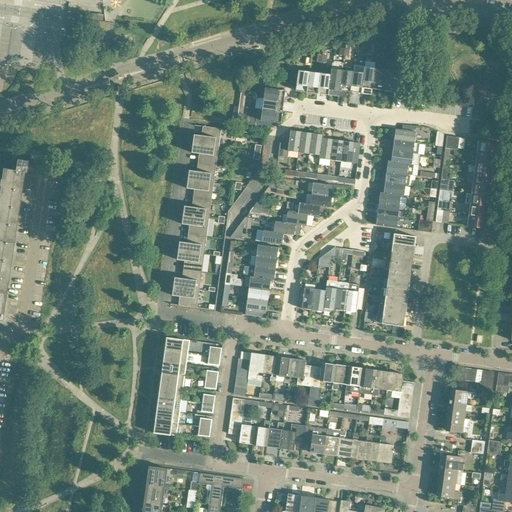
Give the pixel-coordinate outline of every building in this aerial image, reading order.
[(371,93),(375,62),(365,61),(363,72),(362,87),(361,93),(361,94),(369,94),(369,92),(371,93)] [(372,89),(380,90),(383,90),(386,64),(375,62),(372,89)] [(383,90),(394,92),(397,65),(386,64),(383,90)] [(339,93),(339,91),(342,69),(331,67),(330,75),(328,95),(334,96),(334,92),(339,93)] [(295,91),(306,92),(309,72),(292,69),(291,81),(296,82),(295,91)] [(346,92),(349,92),(353,70),(342,69),(339,91),(339,93),(338,96),(345,98),(346,92)] [(362,87),(363,72),(353,70),(349,92),(361,94),(361,93),(362,87)] [(306,92),(317,94),(320,73),(309,72),(306,92)] [(330,75),(320,73),(317,94),(328,95),(330,75)] [(284,101),(285,90),(277,89),(277,84),(265,82),(263,98),(284,101)] [(263,98),(262,109),(282,112),(284,101),(263,98)] [(257,108),(255,125),(271,128),(272,122),(281,123),(282,112),(262,109),(257,108)] [(192,143),(218,147),(217,146),(219,129),(219,128),(194,125),(194,126),(204,127),(203,135),(193,134),(193,135),(194,135),(192,143)] [(395,129),(394,140),(414,143),(416,126),(402,125),(402,130),(395,129)] [(288,144),(280,143),(278,156),(287,157),(288,151),(298,153),(301,132),(290,130),(288,144)] [(298,153),(309,154),(312,133),(301,132),(298,153)] [(309,154),(319,155),(322,138),(323,135),(312,133),(309,154)] [(446,136),(444,157),(448,158),(449,149),(451,149),(453,137),(446,136)] [(332,139),(322,138),(319,155),(319,158),(329,160),(332,139)] [(329,160),(340,161),(343,141),(332,139),(329,160)] [(419,144),(414,143),(394,140),(393,144),(389,144),(388,150),(392,151),(418,155),(419,144)] [(478,140),(477,151),(495,153),(496,142),(478,140)] [(340,161),(357,163),(360,143),(343,141),(340,161)] [(198,162),(216,165),(214,164),(217,147),(218,147),(192,143),(192,144),(191,152),(191,153),(201,154),(200,162),(198,162)] [(392,151),(391,161),(407,164),(414,165),(418,165),(420,155),(418,155),(392,151)] [(471,161),(493,164),(495,153),(477,151),(475,162),(471,161)] [(9,160),(7,168),(3,168),(0,189),(0,319),(3,320),(25,172),(26,172),(27,171),(32,172),(32,162),(28,162),(28,161),(17,159),(17,161),(11,160),(9,160)] [(386,172),(406,175),(410,176),(412,176),(413,168),(414,165),(407,164),(391,161),(388,161),(384,160),(383,167),(387,167),(387,168),(386,172)] [(471,161),(471,165),(468,165),(468,168),(467,171),(468,172),(492,175),(493,168),(493,164),(471,161)] [(187,179),(214,183),(214,182),(212,182),(214,168),(214,165),(216,165),(198,162),(197,162),(199,163),(199,168),(198,171),(188,170),(189,170),(188,179),(187,179)] [(441,179),(445,179),(448,180),(450,169),(447,169),(442,168),(441,179)] [(410,176),(406,175),(386,172),(382,171),(382,177),(385,178),(385,183),(404,185),(409,186),(410,176)] [(468,182),(490,185),(492,175),(468,172),(467,182),(468,182)] [(283,190),(285,179),(275,178),(267,188),(268,188),(277,189),(283,190)] [(193,198),(211,200),(209,200),(211,185),(220,187),(220,183),(214,183),(187,179),(188,179),(186,188),(196,190),(195,198),(193,198)] [(439,190),(444,190),(447,191),(448,180),(445,179),(441,179),(439,190)] [(490,185),(468,182),(467,188),(472,188),(471,194),(489,196),(490,185)] [(313,183),(311,194),(332,197),(333,185),(313,183)] [(403,196),(404,185),(385,183),(383,193),(400,196),(403,196)] [(380,192),(379,203),(399,206),(400,196),(383,193),(380,192)] [(489,196),(471,194),(466,193),(465,204),(470,205),(488,207),(489,196)] [(311,194),(310,204),(320,206),(325,207),(330,207),(332,197),(311,194)] [(182,214),(182,215),(209,218),(207,218),(209,201),(211,201),(211,200),(193,198),(195,198),(193,207),(184,205),(183,206),(184,206),(183,214),(182,214)] [(438,200),(437,210),(443,211),(448,211),(449,202),(442,201),(438,200)] [(293,202),(291,212),(297,213),(307,215),(318,217),(318,214),(324,215),(325,207),(320,206),(310,204),(299,203),(293,202)] [(379,203),(377,214),(398,217),(403,218),(405,207),(399,206),(379,203)] [(470,205),(468,215),(486,218),(488,207),(470,205)] [(307,215),(297,213),(291,212),(287,212),(285,223),(301,225),(306,226),(307,215)] [(376,225),(377,225),(396,228),(398,217),(377,214),(376,225)] [(188,233),(188,234),(206,236),(205,236),(207,218),(209,219),(209,218),(182,215),(183,215),(182,223),(181,223),(181,224),(191,225),(190,234),(188,233)] [(485,229),(486,218),(468,215),(467,226),(475,227),(481,228),(485,229)] [(419,220),(417,231),(431,232),(432,222),(426,221),(422,220),(419,220)] [(274,221),(273,232),(283,234),(294,235),(294,234),(300,234),(301,225),(285,223),(274,221)] [(230,238),(231,238),(241,239),(243,228),(237,227),(230,238)] [(263,231),(261,242),(282,244),(283,234),(273,232),(263,231)] [(177,250),(204,254),(202,253),(204,236),(206,236),(188,234),(190,234),(189,242),(179,241),(179,242),(178,250),(177,250)] [(393,234),(392,243),(414,246),(415,237),(415,236),(393,234)] [(414,246),(392,243),(391,252),(413,255),(414,246)] [(257,245),(256,255),(277,258),(278,247),(257,245)] [(341,253),(342,249),(334,247),(331,250),(330,258),(340,259),(341,253)] [(183,269),(201,272),(202,271),(200,271),(202,254),(204,254),(177,250),(177,251),(178,251),(177,259),(176,259),(176,260),(186,261),(185,269),(183,269)] [(329,261),(330,258),(331,250),(319,259),(318,266),(329,267),(329,261)] [(411,264),(413,255),(391,252),(390,261),(411,264)] [(275,269),(277,258),(256,255),(254,266),(275,269)] [(410,273),(412,264),(390,261),(389,270),(410,273)] [(250,277),(274,280),(275,269),(254,266),(248,265),(246,276),(250,277)] [(173,286),(199,290),(199,289),(197,289),(200,272),(201,272),(183,269),(185,270),(184,278),(174,277),(173,286)] [(389,270),(387,279),(409,282),(410,273),(389,270)] [(250,277),(248,287),(269,290),(270,286),(273,286),(274,280),(250,277)] [(387,279),(386,288),(408,290),(409,282),(387,279)] [(329,312),(330,309),(333,309),(337,282),(332,281),(327,280),(325,291),(323,311),(329,312)] [(348,283),(337,282),(333,309),(344,311),(348,283)] [(356,309),(361,310),(364,289),(359,288),(359,285),(348,283),(344,311),(356,312),(356,309)] [(170,304),(197,308),(197,307),(195,307),(197,290),(199,290),(173,286),(172,295),(171,295),(181,297),(180,305),(170,304)] [(268,301),(269,290),(248,287),(247,298),(268,301)] [(314,289),(299,287),(296,307),(301,307),(301,308),(311,310),(314,289)] [(386,288),(385,296),(407,299),(408,290),(386,288)] [(325,291),(314,289),(311,310),(323,311),(325,291)] [(407,299),(385,296),(384,305),(406,308),(407,299)] [(245,315),(262,317),(263,311),(266,312),(268,301),(247,298),(245,315)] [(384,305),(382,314),(404,317),(406,308),(384,305)] [(377,313),(375,323),(403,327),(403,326),(404,317),(382,314),(377,313)] [(188,352),(190,340),(176,338),(174,338),(166,337),(164,349),(188,352)] [(210,346),(208,355),(220,357),(222,348),(210,346)] [(188,352),(164,349),(162,361),(186,364),(188,352)] [(251,353),(250,360),(249,366),(249,371),(249,372),(248,378),(248,379),(262,381),(263,373),(265,356),(252,354),(252,353),(251,353)] [(207,364),(219,366),(220,357),(208,355),(207,364)] [(275,382),(276,375),(279,358),(265,356),(263,373),(271,374),(270,381),(275,382)] [(292,359),(279,358),(276,375),(284,376),(283,383),(289,384),(290,376),(292,359)] [(302,386),(310,387),(313,366),(305,365),(306,360),(305,360),(305,361),(292,359),(290,376),(298,377),(297,385),(302,386)] [(186,364),(162,361),(161,373),(185,376),(186,364)] [(313,366),(310,387),(308,404),(318,406),(320,388),(324,389),(325,381),(333,382),(335,365),(322,364),(322,362),(321,367),(313,366)] [(338,383),(347,384),(349,367),(335,365),(333,382),(332,390),(337,390),(338,383)] [(349,367),(347,384),(346,392),(359,393),(360,386),(362,369),(349,367)] [(372,395),(376,371),(362,369),(360,386),(359,393),(372,395)] [(217,381),(218,372),(206,370),(205,379),(217,381)] [(379,389),(387,390),(390,373),(376,371),(372,395),(378,396),(379,389)] [(159,385),(183,388),(185,376),(161,373),(159,385)] [(390,373),(387,390),(386,397),(391,398),(392,391),(400,392),(401,387),(402,381),(403,373),(402,375),(390,373)] [(217,381),(205,379),(204,388),(216,389),(217,381)] [(158,397),(181,400),(183,388),(159,385),(158,397)] [(449,403),(472,406),(465,405),(466,397),(473,398),(474,393),(451,389),(450,400),(449,400),(448,403),(449,403)] [(214,404),(215,395),(203,394),(202,403),(214,404)] [(158,397),(156,409),(180,412),(186,413),(187,401),(181,400),(158,397)] [(201,412),(213,413),(214,404),(202,403),(201,412)] [(472,406),(449,403),(447,417),(463,419),(465,411),(471,412),(472,406)] [(180,412),(156,409),(154,421),(178,424),(180,412)] [(447,417),(446,430),(466,433),(468,433),(469,427),(462,426),(463,419),(447,417)] [(199,427),(211,428),(212,419),(200,418),(199,427)] [(240,441),(253,443),(256,426),(257,419),(251,418),(250,425),(242,424),(241,429),(240,435),(239,443),(240,441)] [(395,430),(397,420),(384,419),(383,424),(383,429),(395,430)] [(263,427),(256,426),(253,443),(267,445),(269,428),(270,421),(264,420),(263,427)] [(153,431),(153,433),(161,434),(163,434),(176,436),(178,424),(154,421),(153,431)] [(230,421),(229,428),(241,429),(242,424),(242,423),(230,421)] [(280,447),(282,430),(283,423),(278,422),(277,429),(269,428),(267,445),(280,447)] [(290,431),(282,430),(280,447),(293,449),(293,450),(295,438),(303,439),(305,426),(291,424),(290,431)] [(323,453),(326,436),(326,429),(318,428),(305,426),(303,439),(311,440),(309,452),(310,452),(310,451),(323,453)] [(209,437),(211,428),(199,427),(197,435),(209,437)] [(337,455),(340,438),(341,431),(326,429),(326,436),(323,453),(337,455)] [(337,455),(351,457),(353,439),(344,438),(345,431),(341,431),(340,438),(337,455)] [(354,433),(353,439),(351,457),(364,459),(366,441),(358,440),(359,433),(354,433)] [(364,459),(378,460),(380,443),(382,436),(380,436),(379,443),(371,442),(372,435),(367,435),(366,441),(364,459)] [(385,444),(386,437),(382,436),(380,443),(378,460),(390,462),(390,463),(391,463),(393,450),(394,450),(394,449),(393,448),(393,445),(385,444)] [(484,448),(485,442),(472,440),(471,447),(484,448)] [(501,449),(502,443),(489,441),(488,447),(501,449)] [(471,447),(470,453),(483,455),(484,448),(471,447)] [(488,447),(487,454),(500,455),(501,449),(488,447)] [(440,469),(463,472),(463,471),(465,458),(457,457),(442,455),(441,465),(440,465),(439,468),(440,468),(440,469)] [(510,465),(509,474),(511,474),(511,460),(504,459),(503,464),(510,465)] [(164,487),(167,468),(148,466),(146,484),(164,487)] [(461,485),(462,477),(463,472),(440,469),(438,482),(454,484),(461,485)] [(223,487),(242,489),(243,479),(203,473),(199,473),(198,482),(198,483),(211,485),(208,505),(221,507),(223,487)] [(501,480),(500,487),(511,488),(511,474),(509,474),(508,480),(501,480)] [(438,482),(437,495),(457,498),(459,498),(460,492),(453,491),(454,484),(438,482)] [(162,505),(164,487),(146,484),(143,502),(162,505)] [(481,502),(480,508),(504,511),(506,501),(511,501),(511,488),(500,487),(507,488),(506,495),(499,494),(498,500),(493,499),(492,503),(481,502)] [(286,511),(299,511),(302,497),(288,495),(289,494),(288,494),(285,511),(286,511)] [(312,511),(315,498),(302,497),(299,511),(312,511)] [(334,511),(336,501),(328,500),(329,499),(328,499),(328,500),(315,498),(312,511),(334,511)] [(350,501),(347,501),(341,500),(338,511),(348,511),(349,510),(349,508),(350,501)] [(141,511),(160,511),(162,505),(143,502),(141,511)]
